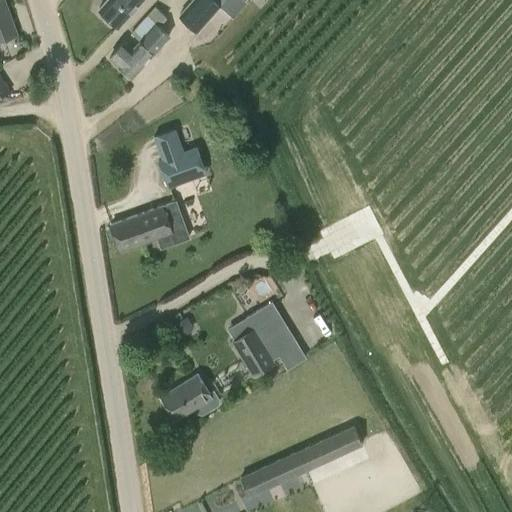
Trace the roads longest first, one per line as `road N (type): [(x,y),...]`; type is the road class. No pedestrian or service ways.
road 1 (unclassified): [(130,511),(76,124),(45,0)]
road 2 (unknown): [(101,307),(209,246),(241,240),(271,258),(297,310)]
